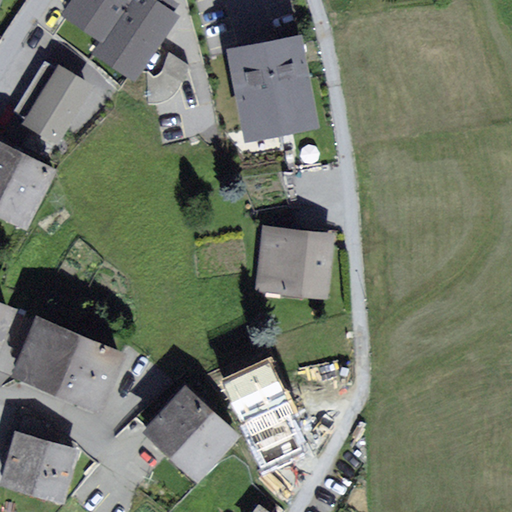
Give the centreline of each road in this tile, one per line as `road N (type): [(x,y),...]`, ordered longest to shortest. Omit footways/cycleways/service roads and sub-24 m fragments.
road 1 (residential): [(298,511),(358,399),(361,362),(339,76),(310,0)]
road 2 (residential): [(136,476),(76,421),(0,390)]
